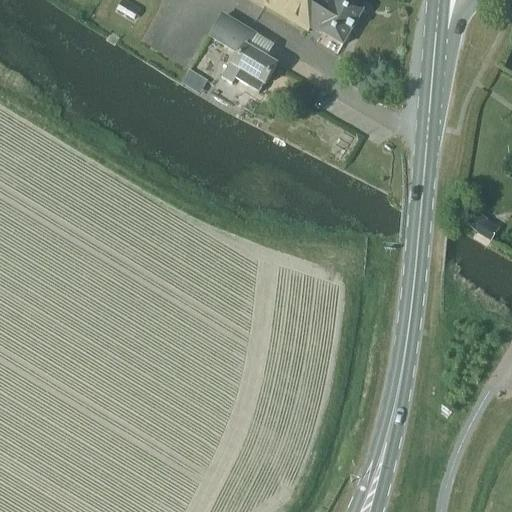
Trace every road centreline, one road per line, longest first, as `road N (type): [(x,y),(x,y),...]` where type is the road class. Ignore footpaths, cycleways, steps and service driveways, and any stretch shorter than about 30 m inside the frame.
road 1 (primary): [(396,399),(438,0)]
road 2 (primary): [(396,399),(350,511)]
